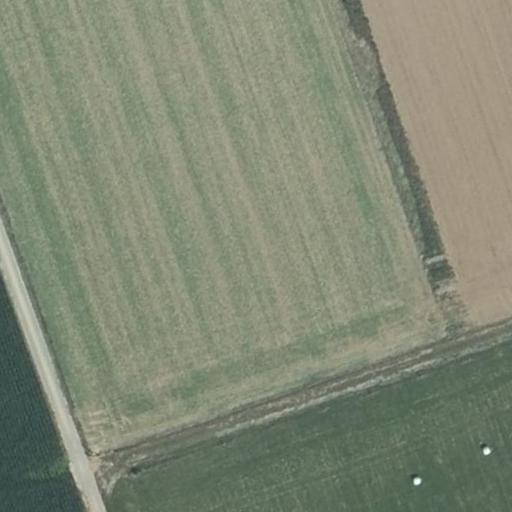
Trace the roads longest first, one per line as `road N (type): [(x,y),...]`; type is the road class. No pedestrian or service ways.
road 1 (track): [(78,463),(511,318)]
road 2 (track): [(95,511),(0,240)]
